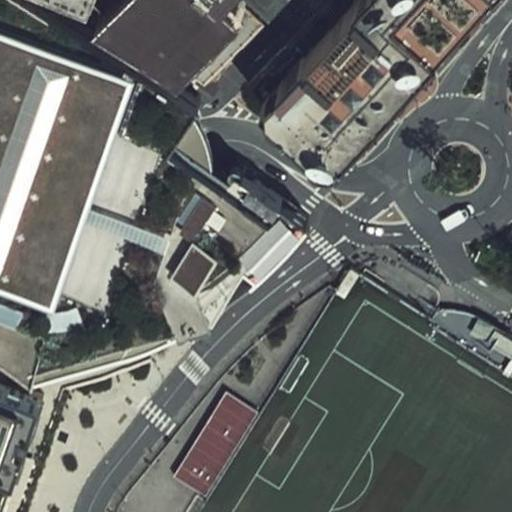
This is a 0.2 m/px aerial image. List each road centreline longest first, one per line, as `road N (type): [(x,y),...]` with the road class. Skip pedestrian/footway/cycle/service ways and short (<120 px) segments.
road 1 (tertiary): [(0,314),(44,318),(83,300),(101,271),(139,144),(131,113),(113,95),(0,52)]
road 2 (residential): [(349,223),(157,418),(93,511)]
road 3 (tertiary): [(0,313),(59,325),(87,319),(115,300),(166,183),(187,164),(232,151),(270,161)]
road 4 (residential): [(224,113),(86,32),(91,0)]
road 5 (tertiary): [(410,163),(371,178),(338,179),(270,161)]
road 6 (residential): [(310,0),(224,113)]
